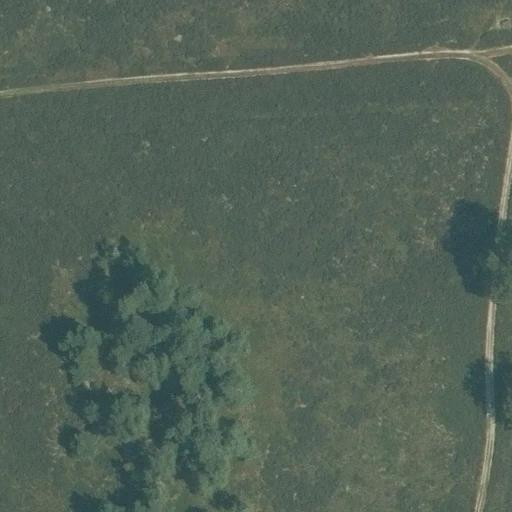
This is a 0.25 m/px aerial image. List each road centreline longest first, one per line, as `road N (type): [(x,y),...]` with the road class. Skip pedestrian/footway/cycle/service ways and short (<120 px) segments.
road 1 (track): [(511,49),(0,92)]
road 2 (track): [(511,191),(466,511)]
